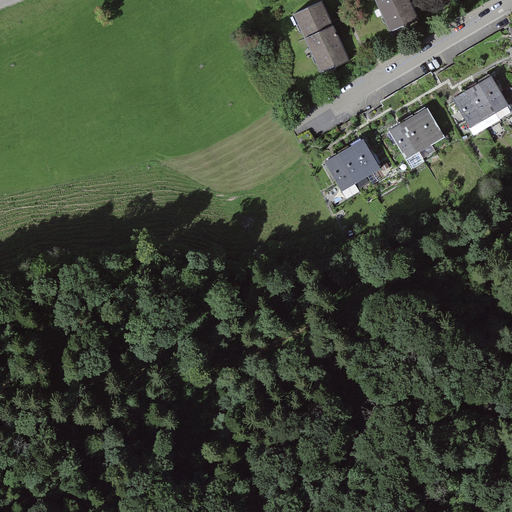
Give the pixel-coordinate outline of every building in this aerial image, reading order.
[(414,0),(380,0),(395,32),(424,20),(414,0)] [(330,2),(300,14),(325,72),(354,60),(330,2)] [(511,100),(498,76),(458,99),(476,129),(511,107),(511,100)] [(434,110),(394,131),(410,160),(450,138),(434,110)] [(370,140),(330,162),(346,192),(387,170),(370,140)]
